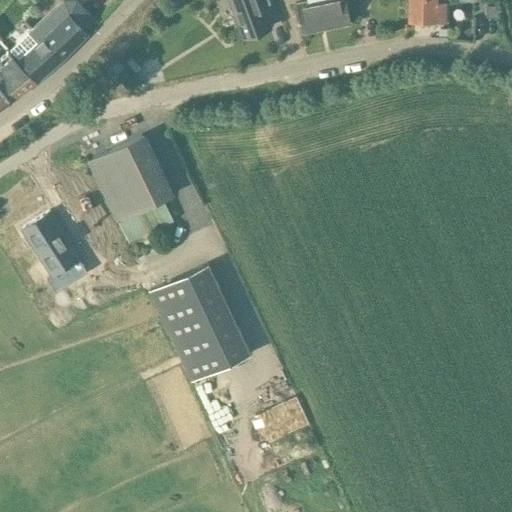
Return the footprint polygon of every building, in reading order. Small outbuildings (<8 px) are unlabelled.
[(88,33),(86,31),(98,20),(79,0),(61,0),(10,48),(20,59),(39,80),(88,33)] [(230,0),(244,37),(270,28),(260,0),(230,0)] [(307,0),(308,2),(296,4),(302,34),(351,24),(345,0),(307,0)] [(445,22),(445,5),(436,5),(436,0),(410,0),(411,21),(445,22)] [(21,63),(19,64),(8,51),(0,58),(2,75),(3,75),(8,91),(10,91),(12,89),(19,96),(37,81),(21,63)] [(0,109),(9,103),(10,103),(0,89),(0,109)] [(175,193),(146,132),(87,161),(116,221),(117,220),(129,242),(173,220),(162,199),(175,193)] [(49,210),(22,228),(51,274),(47,277),(56,290),(87,271),(78,258),(79,257),(49,210)] [(148,290),(190,381),(250,353),(208,263),(148,290)]
